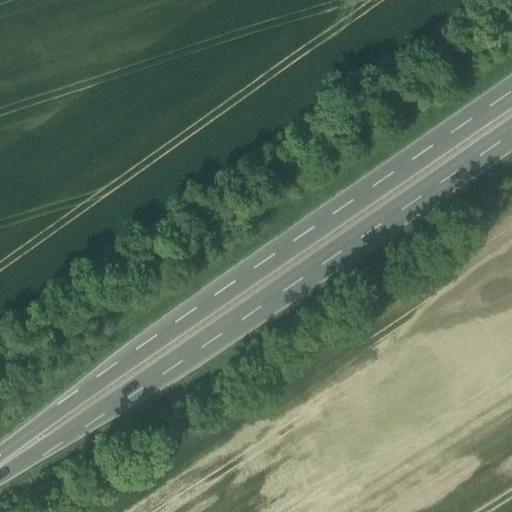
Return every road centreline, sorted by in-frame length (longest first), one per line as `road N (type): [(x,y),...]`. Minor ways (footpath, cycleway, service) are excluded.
road 1 (motorway): [(511,95),(0,451)]
road 2 (motorway): [(0,466),(511,121)]
